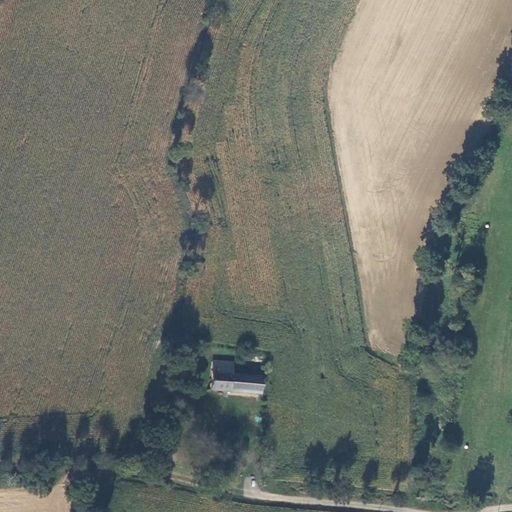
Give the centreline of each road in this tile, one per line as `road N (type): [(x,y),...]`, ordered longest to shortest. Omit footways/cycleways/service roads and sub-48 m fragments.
road 1 (track): [(0,479),(63,475),(241,494)]
road 2 (unclassified): [(241,494),(412,511)]
